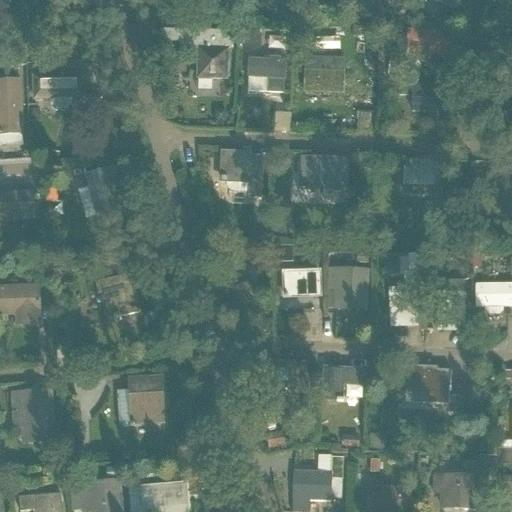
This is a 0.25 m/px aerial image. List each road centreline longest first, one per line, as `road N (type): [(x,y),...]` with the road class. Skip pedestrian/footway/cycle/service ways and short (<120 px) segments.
road 1 (residential): [(466,149),(154,139)]
road 2 (residential): [(213,345),(511,358)]
road 3 (residential): [(213,345),(154,139)]
road 4 (residential): [(262,511),(213,345)]
road 5 (residential): [(466,149),(471,0)]
road 6 (residential): [(154,139),(116,0)]
